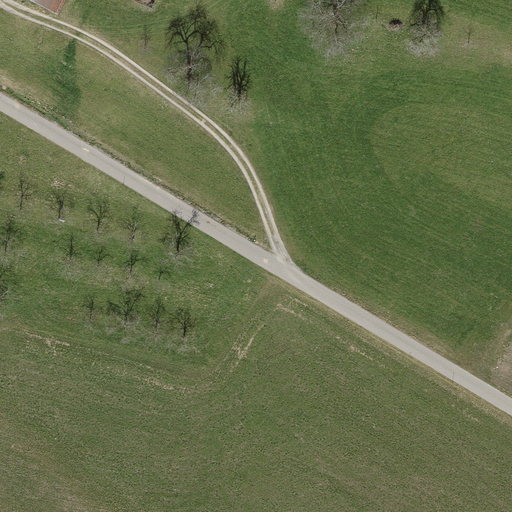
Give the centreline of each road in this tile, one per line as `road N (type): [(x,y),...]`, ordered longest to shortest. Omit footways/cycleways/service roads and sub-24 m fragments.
road 1 (track): [(511,410),(0,104)]
road 2 (track): [(287,275),(254,185),(229,147),(139,74),(0,0)]
